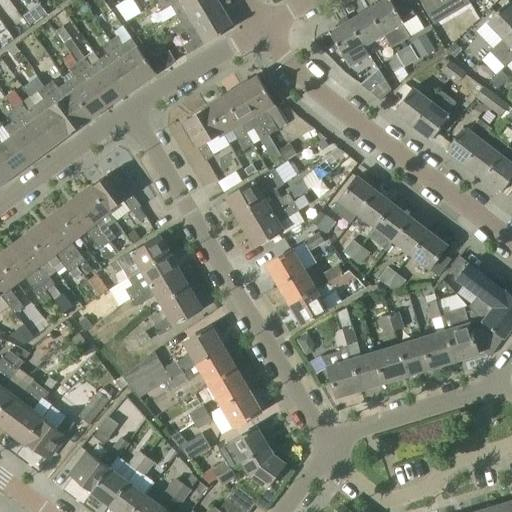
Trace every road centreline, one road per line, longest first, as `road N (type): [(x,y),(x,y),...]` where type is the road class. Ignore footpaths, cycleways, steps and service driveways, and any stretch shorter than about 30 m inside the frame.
road 1 (residential): [(332,451),(127,118)]
road 2 (residential): [(511,243),(339,109),(266,33)]
road 3 (residential): [(332,451),(352,430),(492,386),(511,359)]
road 4 (residential): [(127,118),(266,33)]
road 5 (residential): [(0,206),(127,118)]
